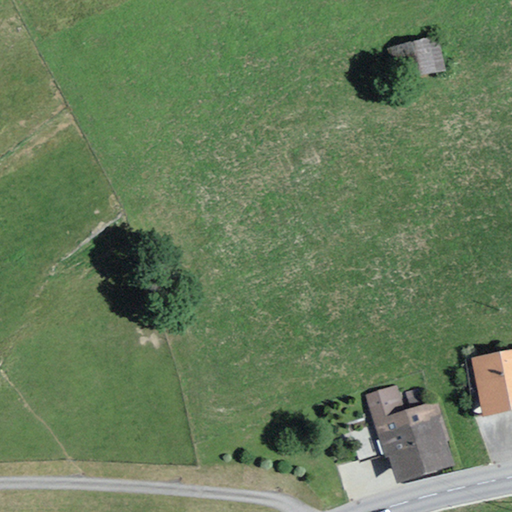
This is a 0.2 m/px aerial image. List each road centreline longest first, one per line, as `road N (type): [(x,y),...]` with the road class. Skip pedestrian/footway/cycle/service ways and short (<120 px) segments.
road 1 (residential): [(299,511),(236,494),(0,483)]
road 2 (secondary): [(371,511),(511,477)]
